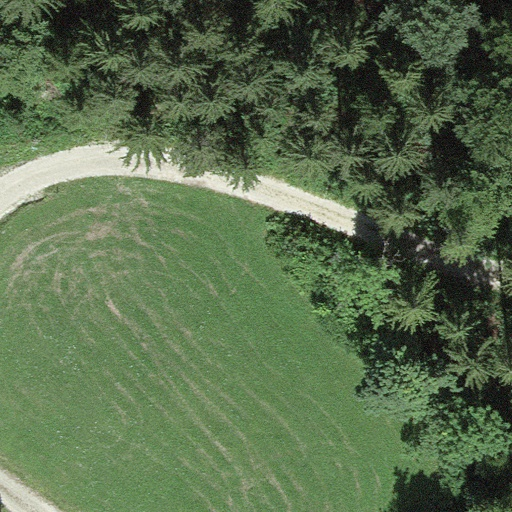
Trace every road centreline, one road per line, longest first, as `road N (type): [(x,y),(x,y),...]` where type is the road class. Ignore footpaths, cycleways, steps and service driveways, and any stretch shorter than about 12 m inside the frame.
road 1 (track): [(0,201),(88,166),(188,170),(278,189),(511,268)]
road 2 (track): [(511,58),(387,0)]
